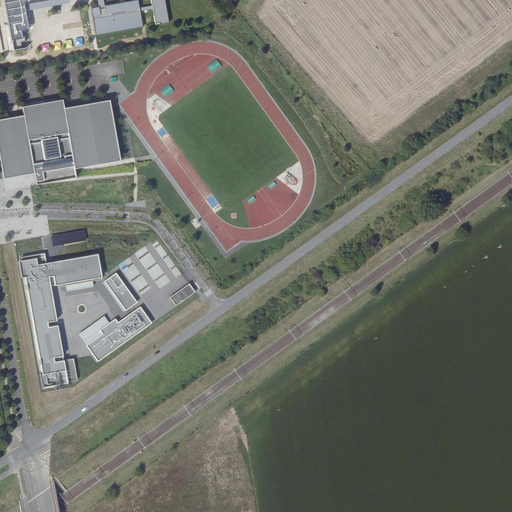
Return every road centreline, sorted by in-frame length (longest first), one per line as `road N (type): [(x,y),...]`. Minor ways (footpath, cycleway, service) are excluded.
road 1 (secondary): [(220,310),(511,101)]
road 2 (unclassified): [(220,310),(147,218),(0,215)]
road 3 (secondary): [(30,444),(220,310)]
road 4 (tertiary): [(30,444),(0,284)]
